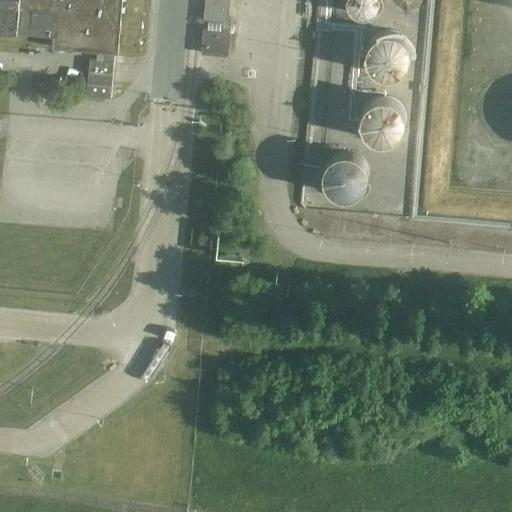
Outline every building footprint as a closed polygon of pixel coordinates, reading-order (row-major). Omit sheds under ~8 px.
[(0,0),(0,28),(45,32),(55,33),(54,44),(98,48),(97,60),(91,60),(88,96),(112,98),(115,65),(116,50),(119,50),(123,0),(0,0)] [(231,33),(234,34),(235,28),(232,28),(232,18),(229,17),(230,0),(206,0),(205,20),(210,21),(209,28),(204,28),(202,54),(229,56),(231,33)] [(349,0),(350,1),(350,3),(351,4),(352,6),(353,8),(354,9),(356,10),(358,12),(359,12),(361,13),(363,13),(365,14),(367,13),(369,13),(371,13),(373,12),(375,11),(376,9),(378,8),(379,6),(380,5),(381,3),(381,1),(381,0),(349,0)] [(391,32),(389,32),(387,32),(384,33),(382,34),(380,35),(378,36),(376,37),(375,39),(373,40),(372,42),(371,44),(370,46),(369,49),(369,51),(368,53),(368,55),(369,58),(369,60),(370,62),(371,64),(372,66),(373,68),(375,70),(376,71),(378,73),(380,74),(382,75),(384,76),(386,76),(389,76),(391,76),(393,76),(396,76),(398,75),(400,74),(402,73),(404,72),(406,71),(407,69),(409,67),(410,65),(411,63),(412,61),(412,59),(413,57),(413,54),(413,52),(412,50),(412,48),(411,46),(410,43),(409,42),(407,40),(406,38),(404,37),(402,35),(400,34),(398,33),(396,33),(394,32),(391,32)] [(385,98),(382,98),(380,98),(378,99),(376,100),(373,101),(371,102),(370,103),(368,105),(366,107),(365,109),(364,111),(363,113),(362,115),(362,118),(361,120),(361,122),(362,125),(362,127),(363,129),(364,131),(365,133),(367,135),(368,137),(370,138),(372,140),(374,141),(376,142),(379,143),(381,143),(383,143),(386,143),(388,143),(390,142),(393,142),(395,141),(397,139),(399,138),(400,136),(402,135),(403,133),(404,131),(405,128),(406,126),(406,124),(407,121),(407,119),(406,117),(406,114),(405,112),(404,110),(403,108),(401,106),(400,104),(398,103),(396,102),(394,100),(392,99),(390,99),(387,98),(385,98)] [(350,152),(347,152),(345,152),(343,153),(341,153),(339,154),(337,155),(335,156),(333,157),(331,159),(330,160),(329,162),(327,164),(327,166),(326,168),(325,170),(325,172),(325,174),(325,177),(325,179),(326,181),(326,183),(327,185),(328,187),(330,189),(331,190),(333,192),(334,193),(336,194),(338,195),(340,196),(343,196),(345,197),(347,197),(349,197),(351,197),(353,196),(355,195),(357,194),(359,193),(361,192),(363,191),(364,189),(366,187),(367,185),(368,183),(368,181),(369,179),(369,177),(369,175),(369,173),(369,171),(369,168),(368,166),(367,164),(366,162),(365,161),(363,159),(361,158),(360,156),(358,155),(356,154),(354,153),(352,153),(350,152)]
